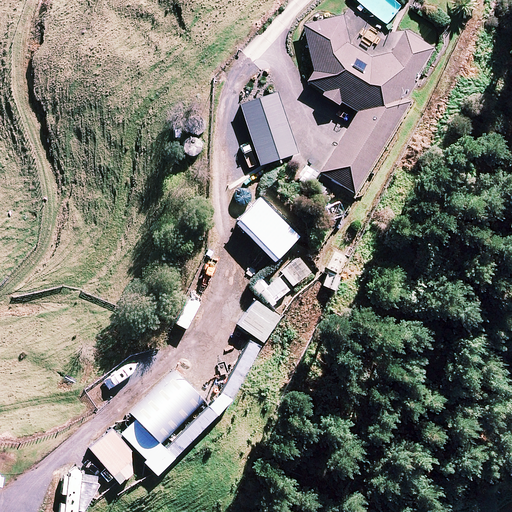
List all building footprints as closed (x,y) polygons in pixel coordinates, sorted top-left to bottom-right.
[(402,30),(388,53),(368,57),(348,44),(341,15),(301,24),(311,71),(305,81),(322,91),(320,95),(337,105),(339,101),(355,111),(318,173),(352,194),(409,101),(405,98),(415,82),(412,81),(432,48),(402,30)] [(317,173),(307,167),(298,181),(308,188),(317,173)] [(298,236),(259,197),(233,222),(272,262),(298,236)] [(345,257),(333,251),(325,268),(336,273),(345,257)] [(309,272),(298,258),(280,272),(291,286),(309,272)] [(337,278),(326,273),(321,285),(333,290),(337,278)] [(288,290),(277,277),(262,289),(273,302),(288,290)] [(278,318),(254,301),(236,326),(261,343),(278,318)] [(258,346),(247,340),(219,392),(206,407),(164,449),(159,444),(134,419),(119,433),(144,459),(142,461),(153,473),(155,476),(215,416),(229,399),(235,388),(258,346)] [(134,419),(159,444),(203,401),(172,370),(128,414),(134,419)] [(130,451),(111,428),(87,448),(116,482),(118,484),(131,473),(130,451)]
